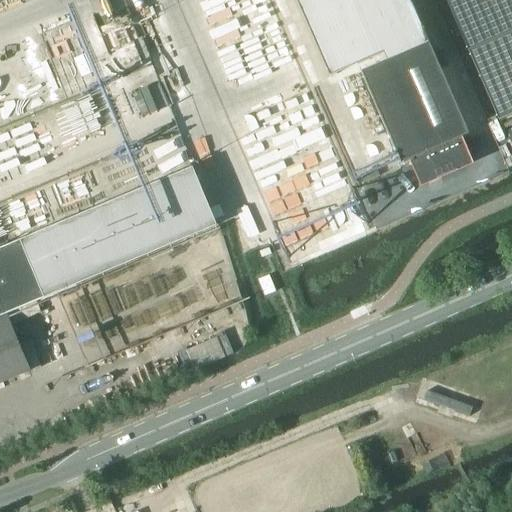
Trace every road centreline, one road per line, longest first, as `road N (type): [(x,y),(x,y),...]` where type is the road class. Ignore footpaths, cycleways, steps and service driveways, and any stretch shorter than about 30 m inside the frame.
road 1 (secondary): [(0,497),(511,275)]
road 2 (track): [(511,428),(484,440),(379,407),(347,413),(181,485)]
